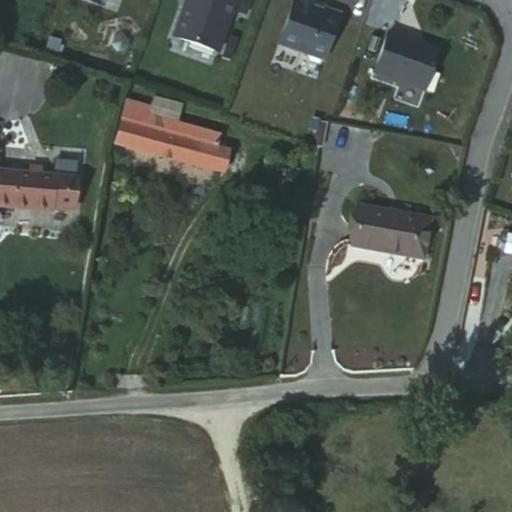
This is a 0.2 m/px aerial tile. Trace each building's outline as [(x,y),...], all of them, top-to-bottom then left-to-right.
[(187,0),(171,45),(216,60),(235,3),(226,0),(187,0)] [(321,66),(336,21),(322,15),(321,18),(292,8),(277,50),(321,66)] [(386,38),(371,79),(421,97),(435,56),(386,38)] [(87,94),(61,86),(54,104),(100,119),(105,94),(89,88),(87,94)] [(176,107),(150,99),(147,110),(143,126),(217,147),(221,130),(173,116),(176,107)] [(147,110),(118,103),(115,119),(143,126),(147,110)] [(115,119),(110,145),(136,152),(143,126),(115,119)] [(217,147),(143,126),(136,152),(217,174),(225,147),(217,147)] [(31,166),(31,177),(42,178),(43,169),(31,166)] [(42,178),(31,177),(0,174),(0,211),(52,217),(54,212),(71,214),(72,195),(53,194),(53,179),(42,178)] [(73,181),(53,179),(53,194),(72,195),(73,181)] [(425,253),(433,215),(361,201),(355,241),(425,253)] [(511,257),(511,236),(508,236),(499,240),(496,249),(505,256),(511,257)]
